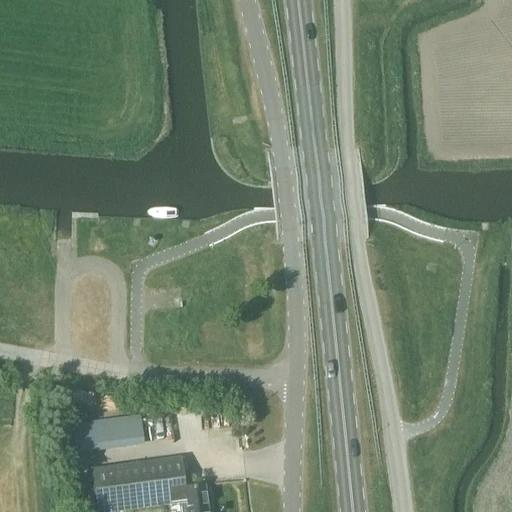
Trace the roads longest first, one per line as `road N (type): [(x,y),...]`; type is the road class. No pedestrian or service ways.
road 1 (unclassified): [(342,0),(355,230),(400,511)]
road 2 (primary): [(351,511),(297,0)]
road 3 (unclassified): [(295,381),(117,371)]
road 4 (unclassified): [(281,169),(247,0)]
road 5 (unclassified): [(295,381),(288,237)]
road 6 (unclassified): [(293,511),(295,381)]
